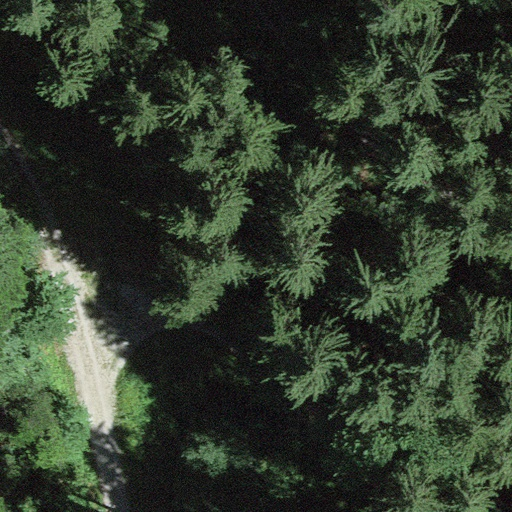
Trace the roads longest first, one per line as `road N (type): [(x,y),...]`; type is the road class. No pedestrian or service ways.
road 1 (track): [(123,511),(40,198),(0,120)]
road 2 (track): [(73,325),(169,319),(234,340),(261,360),(371,511)]
road 3 (track): [(511,236),(419,189),(372,149),(255,0)]
